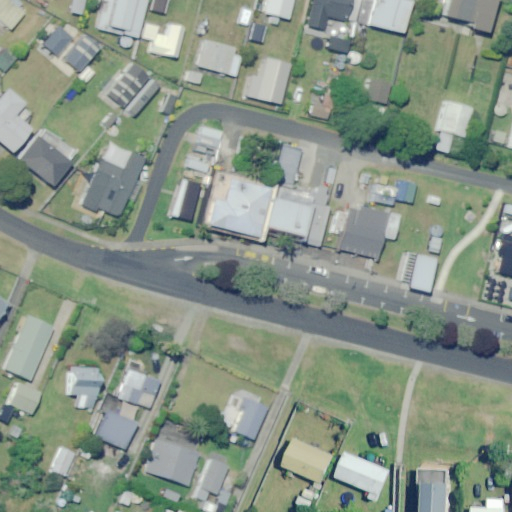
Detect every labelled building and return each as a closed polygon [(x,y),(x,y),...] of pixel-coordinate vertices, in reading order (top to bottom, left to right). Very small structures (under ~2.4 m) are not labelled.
[(0,0),(0,28),(4,32),(19,14),(2,0),(0,0)] [(75,15),(78,0),(66,0),(64,13),(75,15)] [(138,0),(99,0),(99,2),(102,3),(100,12),(96,11),(92,29),(117,35),(114,46),(126,49),(128,38),(130,39),(141,0),(138,0)] [(273,26),(275,18),(282,20),(287,0),(294,0),(298,1),(298,0),(261,0),(258,14),(266,16),(264,24),(273,26)] [(308,0),(301,26),(320,31),(323,18),(341,22),(346,0),(308,0)] [(367,0),(367,1),(363,0),(358,0),(353,24),(362,26),(395,34),(403,0),(367,0)] [(487,0),(440,0),(437,17),(465,24),(463,29),(480,33),(487,0)] [(143,56),(144,52),(171,59),(179,29),(164,25),(161,37),(151,34),(153,28),(142,25),(136,50),(135,54),(143,56)] [(78,34),(72,42),(53,26),(36,45),(53,60),(55,58),(72,73),(94,48),(78,34)] [(344,41),(324,36),(321,49),(341,54),(344,41)] [(229,48),(199,41),(193,67),(230,76),(235,58),(228,56),(229,48)] [(0,71),(13,58),(2,49),(0,51),(0,71)] [(274,105),(284,65),(260,60),(255,79),(245,77),(240,97),(274,105)] [(155,85),(127,61),(98,96),(116,112),(119,107),(129,116),(155,85)] [(91,74),(84,67),(74,78),(81,84),(91,74)] [(196,76),(184,73),(182,82),(194,85),(196,76)] [(385,85),(364,81),(360,100),(381,104),(385,85)] [(26,113),(16,105),(0,91),(0,149),(4,153),(23,130),(16,124),(26,113)] [(443,155),(449,136),(458,138),(466,109),(441,102),(433,131),(427,151),(443,155)] [(491,106),(490,107),(489,110),(489,111),(489,113),(490,114),(490,115),(491,116),(492,117),(493,118),(495,118),(496,119),(497,119),(499,118),(500,118),(501,117),(502,117),(503,116),(504,114),(504,113),(505,112),(505,110),(505,109),(504,108),(503,107),(503,105),(502,105),(500,104),(499,103),(498,103),(496,103),(495,103),(494,104),(493,104),(492,105),(491,106)] [(63,164),(59,161),(67,150),(40,128),(32,139),(29,137),(11,159),(45,186),(63,164)] [(139,161),(103,144),(75,205),(90,212),(92,208),(114,218),(124,196),(129,198),(134,187),(129,184),(139,161)] [(297,150),(276,146),(269,185),(290,189),(297,150)] [(267,149),(254,147),(252,157),(265,159),(267,149)] [(391,190),(389,200),(398,202),(402,183),(393,181),(391,190)] [(205,203),(198,227),(248,242),(263,196),(221,183),(215,206),(205,203)] [(389,200),(391,190),(372,186),(368,202),(388,206),(389,200)] [(256,227),(294,239),(302,210),(265,199),(256,227)] [(327,205),(306,199),(302,210),(294,239),(315,245),(327,205)] [(511,208),(502,206),(497,229),(506,230),(509,216),(511,216),(511,208)] [(339,223),(334,249),(373,256),(382,212),(356,207),(353,226),(339,223)] [(383,214),(378,238),(389,240),(395,217),(383,214)] [(441,239),(414,234),(411,247),(438,252),(441,239)] [(511,242),(495,238),(487,273),(511,279),(511,242)] [(432,259),(411,254),(405,283),(426,287),(432,259)] [(47,329),(21,317),(0,364),(0,371),(24,382),(47,329)] [(133,407),(139,409),(143,410),(154,382),(135,375),(139,364),(127,359),(112,398),(133,407)] [(93,370),(66,368),(63,395),(74,396),(73,408),(89,409),(93,370)] [(35,395),(13,385),(3,406),(25,416),(35,395)] [(261,409),(238,399),(234,408),(239,410),(229,433),(248,441),(261,409)] [(130,423),(99,411),(88,437),(120,450),(130,423)] [(333,455),(295,439),(283,467),(322,483),(333,455)] [(195,457),(153,440),(141,471),(183,487),(195,457)] [(70,454),(57,448),(46,472),(60,478),(70,454)] [(390,471),(346,453),(336,477),(380,496),(390,471)] [(223,469),(206,462),(191,498),(200,502),(204,492),(211,495),(223,469)] [(459,472),(422,470),(420,511),(448,511),(450,486),(459,487),(459,472)] [(306,489),(303,498),(299,496),(296,504),(308,509),(311,501),(315,493),(306,489)] [(220,506),(225,495),(217,491),(212,503),(220,506)] [(504,511),(505,500),(488,499),(488,509),(472,508),(471,511),(504,511)] [(122,511),(125,505),(115,501),(111,511),(122,511)] [(209,511),(211,507),(199,502),(196,510),(199,511),(209,511)]
